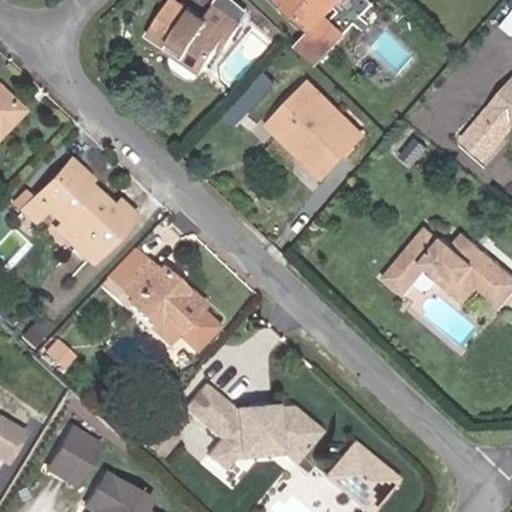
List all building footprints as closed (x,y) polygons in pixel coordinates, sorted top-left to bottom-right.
[(236,36),(244,23),(243,22),(216,5),(215,4),(207,17),(180,0),(171,0),(149,35),(169,47),(172,42),(178,46),(173,55),(173,63),(176,68),(190,77),(199,78),(203,71),(205,72),(221,45),(229,32),(236,36)] [(243,22),(250,12),(235,0),(219,0),(216,5),(243,22)] [(288,0),(285,4),(313,31),(299,47),(316,63),(375,3),(371,0),(288,0)] [(228,49),(236,36),(229,32),(221,45),(228,49)] [(341,160),(364,136),(309,83),(271,123),(315,165),(330,150),(341,160)] [(511,83),(493,106),(511,122),(511,83)] [(0,132),(20,111),(0,91),(0,132)] [(326,176),(341,160),(330,150),(315,165),(326,176)] [(86,178),(68,160),(64,164),(76,177),(74,180),(79,185),(82,182),(86,178)] [(89,262),(131,217),(116,202),(110,209),(82,182),(79,185),(74,180),(76,177),(64,164),(34,196),(46,208),(59,221),(53,227),(89,262)] [(21,210),(31,199),(22,190),(12,201),(21,210)] [(33,221),(46,208),(34,196),(31,199),(21,210),(33,221)] [(503,306),(511,295),(511,272),(464,233),(454,245),(445,237),(442,240),(427,227),(385,277),(406,295),(416,282),(423,288),(432,288),(439,280),(441,281),(449,272),(474,293),(479,286),(503,306)] [(107,276),(120,289),(147,261),(133,248),(107,276)] [(147,261),(120,289),(130,299),(128,301),(153,326),(161,317),(175,330),(194,348),(216,325),(197,307),(198,305),(159,268),(156,270),(147,261)] [(474,293),(449,272),(441,281),(466,302),(474,293)] [(161,317),(153,326),(166,339),(175,330),(161,317)] [(72,355),(59,343),(48,354),(61,367),(72,355)] [(293,462),(319,430),(292,408),(273,410),(273,406),(249,408),(248,412),(233,413),(232,409),(204,385),(185,408),(221,438),(207,455),(223,468),(235,453),(235,448),(277,445),(277,449),(293,462)] [(145,423),(154,412),(148,407),(139,418),(145,423)] [(0,457),(4,460),(21,433),(0,420),(0,457)] [(75,485),(99,444),(72,427),(47,468),(75,485)] [(162,455),(175,439),(161,427),(148,443),(162,455)] [(382,497),(397,480),(352,442),(337,460),(382,497)] [(277,449),(277,445),(235,448),(235,453),(277,449)] [(363,511),(369,511),(382,497),(337,460),(322,477),(363,511)] [(140,511),(141,511),(148,500),(104,473),(84,506),(93,511),(140,511)]
